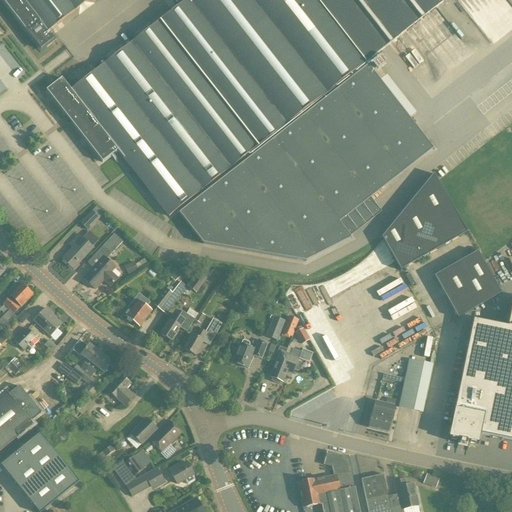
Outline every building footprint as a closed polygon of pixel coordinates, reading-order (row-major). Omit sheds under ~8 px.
[(49,36),(47,33),(89,0),(0,0),(27,33),(40,51),(45,47),(46,49),(51,45),(50,43),(55,39),(51,35),(49,36)] [(102,164),(118,152),(169,217),(177,211),(366,64),(448,0),(186,0),(70,91),(61,79),(46,91),(102,164)] [(127,2),(110,14),(116,22),(133,10),(127,2)] [(177,211),(203,245),(305,263),(351,239),(339,224),(433,150),(366,64),(177,211)] [(466,233),(433,174),(381,238),(400,271),(466,233)] [(79,223),(87,231),(88,231),(99,219),(103,215),(101,212),(96,208),(95,207),(91,212),(79,223)] [(72,248),(61,259),(73,271),(94,249),(92,247),(82,238),(81,237),(77,234),(68,244),(72,248)] [(94,257),(99,262),(83,279),(95,290),(104,281),(111,287),(118,279),(111,273),(116,268),(106,260),(123,243),(114,235),(94,257)] [(501,294),(477,252),(433,276),(457,319),(501,294)] [(369,359),(424,328),(384,257),(305,303),(345,373),(364,378),(369,359)] [(124,267),(128,275),(138,271),(134,262),(124,267)] [(178,271),(171,278),(174,282),(181,275),(178,271)] [(186,287),(196,294),(207,278),(197,271),(186,287)] [(187,288),(180,283),(175,290),(169,285),(154,305),(165,315),(187,288)] [(3,304),(9,310),(0,319),(0,325),(4,330),(15,318),(17,317),(14,314),(20,307),(21,308),(32,296),(21,285),(16,291),(13,288),(7,295),(10,297),(3,304)] [(127,308),(131,311),(126,318),(140,328),(151,312),(146,308),(150,303),(138,294),(127,308)] [(471,320),(447,438),(459,441),(458,445),(464,446),(465,442),(477,444),(479,435),(511,441),(511,297),(507,297),(501,326),(471,320)] [(52,336),(61,326),(52,317),(52,316),(46,309),(34,321),(44,332),(46,330),(52,336)] [(23,311),(17,317),(15,318),(21,324),(28,316),(23,311)] [(174,314),(170,321),(161,335),(171,341),(180,328),(186,332),(194,320),(181,311),(178,316),(174,314)] [(285,322),(273,317),(265,337),(277,341),(285,322)] [(200,330),(196,337),(193,336),(184,350),(195,356),(203,343),(209,346),(222,324),(213,319),(205,333),(200,330)] [(285,325),(277,345),(287,349),(295,330),(294,329),(296,325),(288,322),(286,326),(285,325)] [(31,350),(39,342),(27,330),(15,342),(23,351),(28,346),(31,350)] [(44,345),(51,352),(56,346),(49,339),(44,345)] [(242,341),(241,345),(239,344),(232,363),(247,369),(252,357),(261,360),(268,344),(257,340),(253,350),(248,348),(249,344),(248,342),(244,341),(242,341)] [(76,385),(81,379),(100,354),(89,345),(81,356),(87,360),(80,369),(76,367),(67,378),(76,385)] [(290,356),(283,353),(279,363),(281,364),(279,369),(286,372),(292,374),(293,370),(297,372),(300,370),(301,366),(300,363),(297,362),(300,353),(292,350),(290,356)] [(282,383),(286,372),(279,369),(281,364),(279,363),(283,353),(280,352),(270,378),(273,379),(272,381),(278,383),(279,381),(282,383)] [(100,354),(81,379),(89,386),(85,391),(92,397),(102,384),(96,379),(95,380),(91,378),(98,369),(103,374),(112,363),(100,354)] [(407,365),(403,364),(402,370),(406,371),(398,409),(422,414),(435,355),(432,354),(429,364),(408,360),(407,365)] [(23,369),(14,359),(4,369),(10,374),(12,372),(15,376),(23,369)] [(125,390),(130,384),(121,376),(108,391),(125,407),(134,397),(125,390)] [(0,397),(0,451),(32,425),(30,422),(40,414),(19,387),(8,396),(6,393),(0,397)] [(78,419),(94,402),(88,395),(74,409),(77,411),(73,415),(68,411),(60,420),(66,426),(69,423),(72,426),(78,420),(78,419)] [(375,401),(372,414),(368,428),(388,433),(395,400),(387,398),(385,404),(375,401)] [(67,403),(55,412),(58,416),(70,407),(67,403)] [(141,446),(156,431),(146,420),(131,435),(141,446)] [(162,453),(181,434),(169,422),(150,441),(162,453)] [(37,511),(42,511),(79,482),(40,435),(1,466),(37,511)] [(102,464),(108,460),(106,457),(115,451),(111,446),(96,456),(102,464)] [(319,495),(321,504),(323,511),(358,511),(354,489),(355,489),(348,457),(326,452),(323,466),(331,467),(333,476),(336,492),(319,495)] [(144,469),(134,456),(123,464),(133,477),(144,469)] [(192,476),(193,475),(186,463),(180,467),(178,465),(169,471),(177,485),(185,480),(187,483),(188,484),(194,481),(194,480),(192,476)] [(157,468),(125,486),(132,498),(150,488),(152,491),(165,483),(157,468)] [(399,499),(401,508),(390,510),(382,475),(361,480),(367,511),(402,511),(402,510),(417,506),(413,485),(405,487),(404,481),(394,483),(398,499),(399,499)] [(425,475),(423,483),(436,486),(438,478),(425,475)] [(336,492),(333,476),(297,484),(302,508),(321,504),(319,495),(336,492)] [(202,511),(195,500),(173,511),(202,511)]
